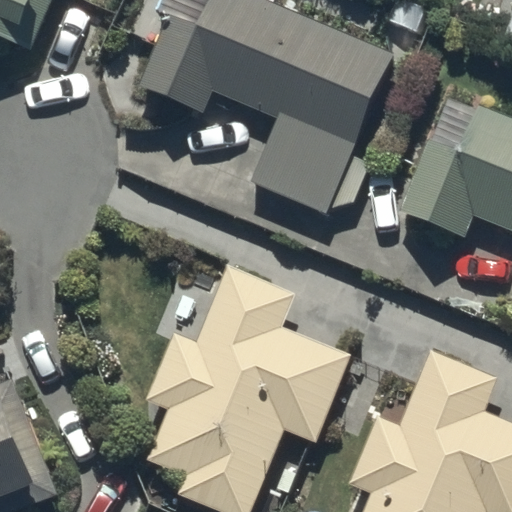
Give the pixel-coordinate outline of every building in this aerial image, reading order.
[(53,0),(0,0),(0,34),(34,48),(53,0)] [(175,11),(141,83),(203,110),(212,88),(278,117),(251,180),(326,214),(395,56),(269,0),(163,0),(162,5),(175,11)] [(511,119),(451,94),(402,210),(467,236),(476,214),(511,228),(511,119)] [(168,412),(149,464),(187,478),(179,499),(214,511),(251,511),(282,431),(318,444),(351,356),(283,331),(296,296),(227,270),(199,345),(173,336),(148,404),(168,412)] [(384,417),(356,485),(377,494),(369,511),(511,511),(511,420),(489,412),(503,376),(435,349),(404,425),(384,417)] [(0,511),(4,511),(61,489),(12,374),(0,378),(0,511)]
